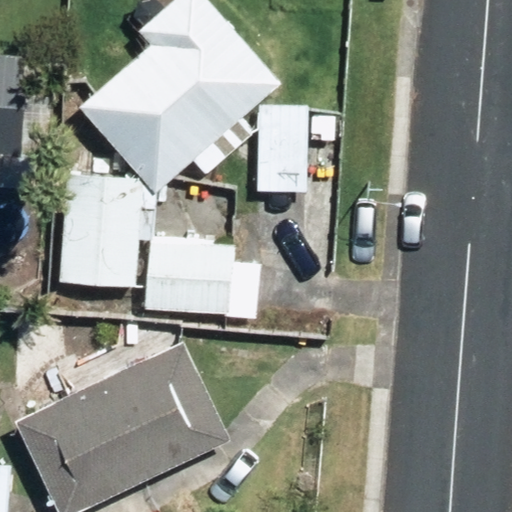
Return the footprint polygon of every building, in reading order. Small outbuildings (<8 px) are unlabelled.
[(73,168),(65,274),(141,279),(144,236),(153,237),(149,301),(237,307),(241,239),(156,233),(160,186),(199,152),(245,112),(287,76),(222,0),(168,0),(143,21),(157,38),(84,100),(147,174),(73,168)] [(0,178),(47,181),(49,150),(28,148),(34,47),(0,45),(0,178)] [(312,103),(260,101),(257,184),(309,187),(312,103)] [(341,111),(317,110),(317,134),(341,134),(341,111)] [(20,414),(66,511),(68,511),(236,434),(189,334),(20,414)] [(0,511),(11,511),(15,459),(0,457),(0,511)]
